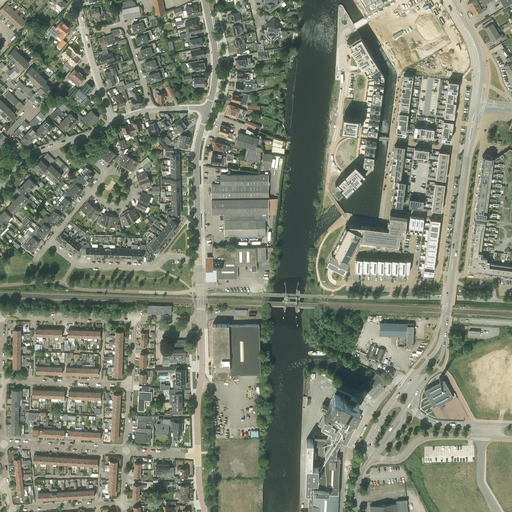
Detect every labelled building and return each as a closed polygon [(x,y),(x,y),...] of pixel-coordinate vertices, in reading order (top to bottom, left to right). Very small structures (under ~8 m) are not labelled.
[(50,0),(49,1),(52,4),(50,6),(54,9),(56,7),(60,11),(66,4),(62,0),(50,0)] [(122,12),(124,20),(141,16),(141,14),(142,14),(143,12),(142,8),(140,7),(139,7),(139,5),(136,6),(135,2),(131,0),(130,0),(119,3),(121,12),(122,12)] [(162,0),(152,0),(155,14),(165,12),(162,0)] [(271,11),(276,6),(277,1),(270,0),(263,0),(264,3),(264,5),(269,11),(271,11)] [(360,0),(368,12),(381,4),(380,4),(383,2),(382,0),(360,0)] [(476,0),(472,0),(467,3),(471,9),(482,2),(480,0),(478,0),(477,1),(476,0)] [(480,0),(482,2),(471,9),(474,15),(483,10),(481,7),(492,0),(480,0)] [(405,1),(401,4),(405,11),(410,9),(405,1)] [(426,2),(418,6),(421,11),(428,6),(426,2)] [(0,11),(5,17),(12,9),(14,7),(12,5),(10,7),(6,4),(0,10),(0,11)] [(405,11),(401,4),(396,6),(401,14),(405,11)] [(102,11),(101,5),(94,6),(95,8),(91,9),(92,16),(96,15),(98,20),(103,19),(102,18),(103,17),(103,16),(102,17),(101,12),(102,11)] [(186,7),(188,16),(198,13),(196,5),(186,7)] [(401,14),(396,6),(392,9),(397,17),(401,14)] [(428,6),(421,11),(424,16),(431,11),(428,6)] [(15,12),(12,9),(5,17),(10,21),(17,14),(19,12),(16,10),(15,12)] [(238,22),(241,22),(239,12),(242,12),(242,9),(236,10),(236,13),(230,14),(231,21),(234,21),(234,23),(238,22)] [(397,17),(392,9),(387,12),(392,19),(397,17)] [(19,16),(17,14),(10,21),(15,26),(22,18),(24,16),(21,14),(19,16)] [(429,24),(436,20),(433,15),(426,19),(428,24),(429,24)] [(376,25),(384,21),(381,16),(373,20),(376,25)] [(140,19),(141,22),(132,25),(134,31),(148,27),(147,23),(148,22),(147,17),(140,19)] [(24,21),(22,18),(15,26),(19,30),(25,22),(26,23),(28,21),(26,19),(24,21)] [(267,26),(267,30),(280,30),(280,27),(280,24),(277,20),(275,18),(273,18),(268,24),(268,26),(267,26)] [(484,28),(488,34),(496,30),(492,23),(494,22),(492,19),(486,23),(488,26),(484,28)] [(185,22),(186,28),(199,26),(199,25),(197,26),(196,20),(185,22)] [(436,20),(429,24),(430,27),(431,29),(439,24),(436,20)] [(54,33),(57,35),(66,24),(61,21),(55,29),(51,26),(46,32),(49,35),(52,31),(54,33)] [(241,22),(238,22),(239,25),(232,27),(234,34),(236,33),(237,36),(239,35),(243,35),(242,32),(243,32),(241,25),(245,24),(244,24),(244,21),(241,22)] [(386,25),(384,21),(376,25),(378,30),(386,25)] [(70,28),(66,24),(57,35),(58,36),(56,38),(56,39),(59,41),(60,41),(57,46),(61,49),(66,43),(62,39),(61,39),(64,36),(70,28)] [(439,24),(431,29),(434,34),(442,29),(439,24)] [(389,30),(386,25),(378,30),(380,32),(381,35),(389,30)] [(29,28),(27,26),(22,31),(20,34),(22,35),(24,33),(24,34),(29,28)] [(199,26),(186,28),(187,29),(185,29),(186,33),(179,35),(180,39),(190,37),(189,34),(200,32),(199,26)] [(136,37),(138,44),(152,39),(151,35),(152,35),(151,29),(144,31),(145,34),(136,37)] [(445,34),(442,29),(434,34),(437,38),(445,34)] [(112,32),(113,35),(99,39),(102,51),(108,49),(106,46),(116,43),(114,37),(120,35),(118,30),(112,32)] [(287,30),(281,30),(280,30),(267,30),(265,30),(265,34),(265,36),(270,42),(272,42),(274,40),(278,37),(277,37),(281,33),(284,36),(287,34),(287,33),(287,30)] [(389,30),(381,35),(383,37),(384,39),(392,35),(389,30)] [(500,36),(496,30),(488,34),(492,40),(495,38),(497,41),(503,38),(501,35),(500,36)] [(246,34),(243,35),(239,35),(237,36),(234,36),(235,39),(236,46),(235,46),(244,44),(245,44),(244,38),(247,37),(247,34),(246,34)] [(448,39),(445,34),(437,38),(440,43),(448,39)] [(354,38),(347,43),(353,54),(361,67),(361,66),(365,64),(373,59),(368,50),(359,35),(356,37),(354,38)] [(394,39),(392,35),(384,39),(386,43),(387,44),(394,39)] [(192,46),(192,47),(197,46),(197,45),(202,44),(202,43),(203,43),(202,38),(201,38),(201,37),(193,39),(193,36),(185,38),(185,41),(189,41),(190,47),(192,46)] [(394,39),(387,44),(388,46),(389,48),(397,44),(394,39)] [(448,39),(440,43),(443,48),(451,44),(448,39)] [(140,50),(142,56),(157,52),(155,48),(156,47),(155,42),(148,44),(149,47),(140,50)] [(249,50),(245,50),(244,44),(235,46),(236,52),(240,52),(241,55),(249,53),(249,50)] [(397,44),(389,48),(391,51),(392,53),(400,49),(397,44)] [(453,49),(451,44),(443,48),(445,53),(453,49)] [(14,49),(7,56),(9,58),(7,60),(9,61),(18,52),(17,51),(19,48),(17,46),(14,49)] [(66,57),(68,59),(74,53),(69,48),(61,57),(64,60),(66,57)] [(101,51),(103,57),(100,58),(102,64),(109,62),(109,61),(111,60),(113,65),(120,63),(118,58),(114,59),(112,53),(109,54),(107,49),(101,51)] [(198,57),(198,58),(201,57),(205,56),(204,50),(197,52),(196,49),(182,51),(183,57),(192,55),(193,58),(198,57)] [(400,49),(392,53),(393,54),(394,56),(395,58),(403,53),(400,49)] [(453,49),(445,53),(447,57),(455,55),(453,49)] [(267,59),(266,51),(257,53),(258,60),(267,59)] [(14,63),(22,56),(18,52),(9,61),(11,63),(12,62),(14,63)] [(66,62),(69,64),(67,67),(71,70),(74,67),(72,66),(79,58),(74,53),(68,59),(66,62)] [(403,53),(395,58),(396,60),(398,62),(405,58),(403,53)] [(152,57),(153,60),(144,62),(146,69),(161,64),(159,60),(161,60),(159,54),(152,57)] [(14,63),(16,65),(12,68),(13,68),(15,70),(25,59),(22,56),(14,63)] [(241,58),(242,59),(236,60),(237,67),(246,66),(246,63),(251,62),(250,57),(245,58),(241,58)] [(405,58),(398,62),(400,67),(408,62),(405,58)] [(16,68),(15,70),(17,73),(18,71),(18,70),(20,69),(22,71),(29,63),(25,59),(16,68)] [(373,59),(365,64),(368,68),(376,63),(373,59)] [(204,62),(199,63),(198,60),(186,63),(189,68),(190,68),(190,71),(191,72),(201,70),(202,70),(204,70),(205,69),(205,68),(206,68),(205,65),(204,62)] [(408,62),(400,67),(402,69),(403,71),(411,67),(408,62)] [(376,63),(368,68),(370,73),(379,68),(376,63)] [(52,64),(49,68),(56,73),(59,70),(52,64)] [(105,72),(107,79),(117,76),(114,69),(117,69),(116,65),(109,67),(110,70),(105,72)] [(25,78),(27,80),(36,71),(32,67),(25,75),(27,76),(25,78)] [(165,72),(163,67),(156,69),(157,72),(148,75),(150,81),(165,77),(163,73),(165,72)] [(73,81),(75,79),(81,73),(75,68),(67,77),(70,79),(71,79),(73,81),(73,82),(73,81)] [(379,68),(370,73),(373,78),(382,73),(379,68)] [(17,73),(15,70),(10,76),(13,79),(18,73),(17,73)] [(32,82),(39,74),(36,71),(27,80),(29,81),(30,80),(32,82)] [(78,87),(86,78),(81,73),(75,79),(73,81),(73,82),(78,87)] [(250,79),(250,73),(237,73),(237,80),(245,80),(245,82),(254,84),(255,79),(250,79)] [(382,73),(373,78),(374,79),(373,80),(383,81),(384,79),(384,78),(384,77),(383,76),(383,75),(383,74),(382,73)] [(34,87),(43,78),(39,74),(32,82),(34,84),(33,85),(34,87)] [(123,81),(118,82),(117,79),(117,76),(107,79),(109,86),(115,84),(116,83),(118,87),(123,85),(124,85),(123,81)] [(194,78),(194,87),(206,86),(205,77),(194,78)] [(47,81),(43,78),(34,87),(36,88),(38,87),(39,89),(40,89),(45,83),(47,81)] [(55,88),(59,91),(65,85),(61,82),(55,88)] [(235,89),(242,91),(243,87),(247,88),(247,87),(254,88),(254,84),(245,82),(244,85),(236,83),(235,89)] [(38,90),(34,94),(36,96),(38,94),(40,95),(49,86),(45,83),(40,89),(39,89),(38,90)] [(87,83),(81,90),(84,93),(82,95),(84,97),(86,95),(92,88),(87,83)] [(124,100),(127,99),(123,85),(118,87),(120,94),(114,96),(113,96),(113,97),(112,98),(113,99),(113,100),(114,101),(115,101),(116,101),(118,107),(125,104),(124,100)] [(170,98),(173,96),(168,85),(164,87),(170,98)] [(52,90),(49,86),(40,95),(42,97),(43,96),(45,98),(52,90)] [(139,97),(136,89),(131,91),(134,98),(128,101),(130,107),(141,104),(139,97)] [(8,99),(12,95),(11,93),(8,91),(4,95),(8,99)] [(155,91),(155,98),(157,98),(158,102),(164,102),(164,97),(167,97),(167,94),(164,94),(164,92),(163,91),(161,91),(160,92),(160,93),(159,93),(159,92),(157,91),(155,91)] [(239,103),(242,104),(244,97),(250,98),(251,94),(251,92),(247,92),(247,93),(242,93),(241,95),(238,94),(238,95),(233,94),(231,100),(239,102),(239,103)] [(242,113),(241,115),(244,116),(246,111),(239,108),(240,107),(237,106),(236,107),(235,106),(235,105),(233,105),(233,106),(229,104),(228,108),(235,111),(235,110),(239,111),(238,112),(242,113)] [(0,115),(3,118),(11,110),(7,107),(0,114),(0,115)] [(91,110),(88,114),(97,122),(98,121),(97,120),(99,117),(95,114),(97,111),(92,107),(90,109),(91,110)] [(237,117),(243,119),(244,116),(241,115),(242,113),(238,112),(239,111),(235,110),(235,111),(228,108),(226,113),(230,115),(229,117),(233,118),(234,117),(236,117),(237,117)] [(15,114),(11,110),(3,118),(7,122),(9,120),(15,114)] [(70,113),(68,115),(65,112),(64,114),(66,117),(75,124),(78,120),(70,113)] [(95,125),(97,122),(88,114),(84,118),(83,117),(78,113),(76,116),(80,120),(81,119),(85,124),(87,121),(91,125),(93,123),(95,125)] [(342,129),(352,131),(356,131),(356,125),(358,116),(344,114),(344,115),(342,129)] [(75,124),(66,117),(63,120),(70,127),(71,128),(75,124)] [(164,131),(166,129),(165,128),(167,127),(168,128),(172,125),(170,123),(171,121),(167,120),(166,118),(165,117),(159,121),(160,122),(158,124),(162,130),(163,130),(164,131)] [(46,120),(42,124),(49,130),(51,132),(54,128),(53,126),(46,120)] [(66,131),(70,127),(63,120),(59,124),(66,131)] [(246,120),(244,124),(259,130),(261,126),(246,120)] [(133,132),(133,131),(144,128),(143,124),(140,124),(139,122),(133,124),(134,127),(132,128),(133,132)] [(155,125),(155,123),(150,125),(153,136),(160,133),(157,125),(155,125)] [(180,131),(181,132),(187,127),(184,123),(178,128),(177,128),(175,130),(174,131),(176,134),(180,131)] [(39,127),(45,134),(49,130),(42,124),(39,127)] [(120,131),(121,135),(128,133),(129,136),(131,136),(134,135),(133,131),(133,132),(132,128),(129,129),(128,125),(122,127),(123,130),(120,131)] [(228,132),(230,128),(221,125),(218,133),(231,138),(233,134),(228,132)] [(45,134),(39,127),(35,131),(38,134),(40,136),(42,138),(45,134)] [(28,132),(35,138),(36,139),(40,136),(38,134),(35,131),(32,128),(28,132)] [(235,144),(233,144),(242,147),(242,146),(246,147),(246,148),(261,151),(261,136),(246,129),(245,134),(238,133),(235,144)] [(25,135),(31,142),(35,138),(28,132),(25,135)] [(28,145),(31,142),(25,135),(21,139),(28,145)] [(180,140),(179,146),(188,148),(190,137),(181,135),(179,137),(178,140),(180,140)] [(225,151),(226,145),(215,142),(213,148),(225,151)] [(102,158),(105,160),(112,151),(106,146),(99,154),(103,157),(102,158)] [(260,162),(261,151),(246,148),(244,158),(260,162)] [(413,156),(420,157),(421,149),(415,148),(414,148),(414,151),(414,154),(413,156)] [(492,162),(486,212),(485,217),(511,220),(511,150),(510,148),(494,158),(494,159),(493,159),(492,162)] [(123,167),(126,168),(131,158),(123,154),(126,149),(123,150),(119,158),(121,160),(119,163),(124,166),(123,167)] [(427,158),(427,157),(428,155),(428,153),(428,150),(421,149),(420,157),(427,158)] [(118,156),(112,151),(105,160),(107,162),(108,161),(112,164),(118,156)] [(170,158),(170,160),(179,159),(179,154),(173,154),(173,151),(165,151),(166,156),(170,158)] [(261,165),(270,167),(273,154),(263,153),(261,165)] [(211,163),(224,165),(224,157),(220,157),(220,155),(212,154),(212,156),(211,163)] [(134,159),(133,159),(131,158),(126,168),(129,170),(129,169),(134,171),(139,161),(139,160),(139,158),(137,157),(136,158),(135,159),(134,159)] [(150,159),(142,166),(146,170),(146,167),(150,164),(150,165),(152,163),(150,159)] [(35,166),(38,170),(44,163),(41,160),(35,166)] [(48,167),(44,163),(38,170),(42,174),(45,171),(44,171),(48,167)] [(341,177),(335,183),(345,194),(365,174),(354,163),(344,174),(341,177)] [(44,171),(45,171),(48,174),(54,168),(51,164),(48,167),(44,171)] [(83,169),(80,173),(90,181),(93,177),(91,175),(93,173),(86,167),(84,169),(83,169)] [(52,178),(58,171),(54,168),(48,174),(52,178)] [(137,182),(148,178),(146,170),(136,174),(138,178),(136,179),(137,182)] [(62,175),(58,171),(52,178),(56,182),(62,175)] [(90,181),(80,173),(82,175),(80,177),(79,176),(75,180),(80,184),(82,182),(86,185),(90,181)] [(220,175),(220,184),(211,184),(212,213),(224,213),(224,236),(265,236),(265,219),(268,219),(268,175),(228,175),(220,175)] [(29,178),(26,182),(32,188),(34,190),(37,186),(36,184),(29,178)] [(151,185),(148,178),(137,182),(138,185),(140,184),(142,189),(151,185)] [(71,184),(70,184),(69,186),(79,194),(83,190),(78,186),(80,184),(75,180),(71,184)] [(22,185),(29,192),(32,188),(26,182),(22,185)] [(22,185),(19,189),(18,189),(19,190),(22,193),(25,195),(28,198),(31,194),(29,192),(22,185)] [(66,191),(64,193),(69,197),(71,195),(76,199),(79,194),(69,186),(70,187),(69,187),(68,188),(68,189),(69,190),(68,192),(66,191)] [(19,190),(17,191),(18,192),(18,193),(20,195),(18,196),(25,203),(29,199),(28,198),(25,195),(22,193),(19,190)] [(138,196),(137,199),(148,204),(151,196),(142,192),(140,197),(138,196)] [(64,193),(59,200),(68,207),(72,203),(67,199),(69,197),(64,193)] [(25,203),(18,196),(15,200),(21,206),(25,203)] [(414,207),(415,207),(416,199),(410,198),(409,198),(409,200),(408,207),(410,207),(414,207)] [(144,211),(148,204),(137,199),(136,202),(137,203),(135,207),(144,211)] [(415,207),(422,208),(423,205),(423,203),(423,201),(423,200),(416,199),(415,207)] [(21,206),(15,200),(11,204),(18,210),(21,206)] [(68,207),(59,200),(53,206),(59,210),(60,208),(65,212),(68,207)] [(81,210),(87,215),(95,206),(92,204),(91,205),(88,202),(81,210)] [(14,214),(18,210),(11,204),(8,207),(14,214)] [(52,213),(51,215),(58,220),(61,216),(57,213),(59,210),(53,206),(50,211),(52,213)] [(97,208),(95,206),(87,215),(94,220),(100,212),(96,209),(97,208)] [(129,210),(126,211),(132,222),(139,218),(134,209),(129,211),(129,210)] [(5,210),(1,214),(8,221),(11,217),(5,210)] [(124,226),(132,222),(126,211),(123,213),(124,214),(119,217),(124,226)] [(99,224),(107,226),(110,214),(107,213),(106,215),(102,214),(101,218),(99,218),(96,223),(99,223),(99,224)] [(360,241),(359,242),(360,242),(360,243),(375,245),(375,247),(384,249),(384,247),(384,246),(393,247),(395,248),(403,249),(405,233),(407,216),(391,213),(389,225),(388,224),(387,228),(389,229),(388,230),(381,229),(381,227),(376,226),(376,228),(369,227),(369,225),(366,225),(366,227),(362,226),(360,241)] [(0,215),(0,220),(0,221),(4,224),(7,226),(8,228),(11,224),(9,222),(8,221),(1,214),(0,215)] [(113,215),(110,214),(107,226),(115,227),(118,217),(113,216),(113,215)] [(54,225),(58,220),(51,215),(49,217),(46,215),(43,219),(48,223),(50,221),(54,225)] [(169,222),(168,224),(175,229),(179,225),(168,216),(166,218),(169,222)] [(469,256),(469,260),(467,269),(511,275),(511,220),(485,217),(485,218),(485,220),(474,219),(469,256)] [(46,226),(48,223),(43,219),(39,224),(42,226),(40,228),(47,234),(50,229),(46,226)] [(175,229),(168,224),(165,228),(172,234),(175,229)] [(43,238),(47,234),(40,228),(37,225),(35,227),(35,228),(32,232),(37,237),(39,234),(43,238)] [(351,225),(349,225),(348,226),(347,226),(334,253),(331,252),(327,259),(330,261),(328,264),(330,265),(332,266),(343,271),(346,266),(347,264),(348,262),(348,261),(350,258),(350,257),(353,252),(354,251),(357,243),(358,242),(358,240),(360,241),(362,226),(351,225)] [(58,238),(63,242),(69,235),(67,233),(69,229),(67,227),(58,238)] [(172,234),(165,228),(161,233),(168,238),(172,234)] [(38,238),(37,237),(32,232),(29,230),(28,230),(29,235),(26,238),(36,247),(40,242),(37,240),(38,238)] [(69,235),(63,242),(67,245),(73,238),(71,236),(73,234),(71,232),(69,235)] [(168,238),(161,233),(158,237),(165,243),(168,238)] [(154,242),(161,247),(165,243),(158,237),(154,242)] [(33,251),(36,247),(26,238),(24,240),(25,241),(21,246),(26,250),(28,247),(33,251)] [(73,238),(67,245),(72,249),(77,242),(80,239),(79,239),(77,238),(75,240),(73,238)] [(83,249),(84,245),(83,244),(85,242),(83,240),(79,243),(77,242),(72,249),(76,252),(81,247),(83,249)] [(158,252),(161,247),(154,242),(152,240),(150,242),(148,241),(147,243),(158,252)] [(84,245),(83,249),(86,249),(86,256),(92,256),(92,247),(90,247),(89,242),(86,242),(86,245),(84,245)] [(139,249),(137,249),(137,258),(143,258),(143,248),(146,248),(145,244),(141,244),(139,249)] [(222,261),(238,260),(237,247),(213,248),(213,256),(213,260),(222,259),(222,261)] [(257,247),(237,247),(238,260),(238,265),(252,265),(252,271),(254,271),(257,271),(257,262),(257,247)] [(266,262),(266,247),(257,247),(257,262),(266,262)] [(355,256),(355,258),(355,271),(408,273),(409,271),(410,260),(404,260),(404,258),(401,258),(401,257),(392,256),(361,255),(361,257),(355,256)] [(213,260),(213,256),(205,256),(206,280),(217,280),(216,268),(213,268),(213,260)] [(222,259),(213,260),(213,268),(216,268),(217,268),(222,268),(222,261),(222,259)] [(238,260),(222,261),(222,268),(217,268),(217,279),(218,279),(238,278),(238,265),(238,260)] [(170,312),(171,310),(170,310),(170,305),(166,305),(166,307),(148,307),(149,307),(149,311),(148,311),(165,312),(165,313),(165,315),(168,315),(168,314),(170,314),(170,312)] [(404,347),(413,347),(413,340),(413,324),(380,322),(380,335),(406,336),(404,336),(404,347)] [(228,325),(228,324),(218,324),(212,324),(214,377),(229,377),(229,374),(260,373),(259,325),(233,325),(228,325)] [(169,365),(169,363),(169,362),(177,362),(177,359),(185,359),(185,348),(185,346),(185,340),(174,340),(174,342),(170,342),(170,354),(169,354),(169,349),(164,349),(163,349),(164,356),(169,356),(169,359),(164,360),(164,362),(163,362),(163,365),(169,365)] [(371,344),(367,355),(374,357),(378,347),(371,344)] [(346,362),(345,361),(345,360),(347,361),(348,358),(336,351),(321,346),(319,350),(318,349),(317,349),(316,349),(316,350),(315,351),(315,352),(316,353),(316,354),(343,365),(344,365),(345,365),(346,364),(346,363),(346,362)] [(386,350),(379,347),(375,358),(382,360),(386,350)] [(92,368),(91,375),(98,375),(98,372),(100,372),(100,368),(98,368),(94,368),(94,366),(93,365),(92,365),(92,368)] [(174,389),(178,389),(178,386),(186,386),(185,369),(175,370),(175,382),(173,382),(174,389)] [(147,378),(146,378),(146,376),(150,376),(150,380),(154,380),(154,370),(146,370),(146,373),(139,372),(139,382),(146,382),(146,381),(147,381),(147,378)] [(373,386),(367,391),(365,390),(363,392),(369,397),(371,395),(374,398),(385,388),(382,385),(387,381),(380,374),(376,371),(369,381),(373,386)] [(444,380),(424,390),(433,407),(453,397),(444,380)] [(12,389),(12,399),(19,399),(21,399),(21,396),(26,396),(26,399),(29,399),(29,396),(29,389),(23,389),(21,389),(21,388),(15,388),(15,389),(12,389)] [(305,465),(306,465),(305,489),(310,490),(308,511),(337,511),(338,502),(338,489),(340,457),(336,457),(336,450),(340,441),(346,444),(354,428),(348,425),(349,423),(350,423),(352,419),(353,419),(356,413),(355,412),(359,404),(355,402),(357,398),(340,389),(340,390),(336,388),(330,400),(330,402),(329,402),(326,406),(322,405),(320,408),(324,410),(324,411),(327,413),(326,414),(324,413),(320,421),(326,424),(323,430),(328,432),(326,436),(314,435),(314,442),(313,442),(313,439),(306,439),(305,465)] [(174,402),(182,402),(181,394),(181,389),(178,390),(178,389),(174,389),(169,390),(169,393),(169,402),(174,402)] [(145,400),(151,401),(152,391),(139,391),(138,395),(138,394),(138,400),(137,411),(144,411),(145,400)] [(182,409),(182,402),(174,402),(170,402),(170,404),(172,404),(172,410),(170,410),(170,414),(180,414),(180,410),(182,409)] [(35,412),(28,412),(28,420),(35,420),(35,417),(39,417),(39,413),(35,413),(35,412)] [(138,416),(137,427),(145,428),(145,424),(151,424),(153,424),(152,420),(152,415),(146,416),(138,416)] [(157,423),(156,432),(160,432),(160,433),(162,434),(163,433),(164,432),(168,433),(168,424),(170,424),(170,418),(170,415),(165,415),(165,417),(163,417),(163,420),(162,420),(161,421),(160,421),(160,423),(157,423)] [(174,429),(174,434),(181,434),(182,422),(171,421),(171,429),(174,429)] [(145,428),(137,427),(137,433),(136,433),(136,440),(145,441),(150,441),(151,428),(145,428)] [(155,468),(153,467),(153,476),(155,476),(155,474),(156,470),(159,471),(159,473),(160,473),(162,474),(163,464),(156,463),(155,468)] [(174,471),(174,467),(170,466),(170,464),(163,464),(162,474),(165,474),(165,475),(166,475),(166,471),(174,471)] [(188,477),(188,468),(185,468),(185,466),(177,467),(177,470),(180,470),(180,477),(188,477)] [(187,491),(180,492),(180,491),(179,491),(177,491),(177,497),(178,497),(178,501),(182,501),(182,502),(185,502),(185,501),(189,501),(189,497),(187,497),(187,491)] [(407,511),(406,503),(407,503),(406,500),(396,501),(396,503),(370,506),(370,507),(370,511),(407,511)]
